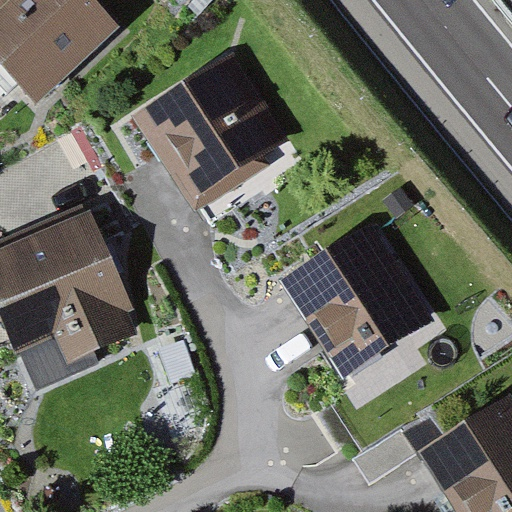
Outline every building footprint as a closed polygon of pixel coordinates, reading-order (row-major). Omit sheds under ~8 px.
[(130,34),(95,0),(0,0),(0,82),(42,124),(130,34)] [(303,160),(240,57),(141,117),(203,220),(303,160)] [(146,344),(89,210),(0,247),(0,336),(10,360),(60,338),(74,373),(74,375),(146,344)] [(383,228),(289,282),(345,379),(439,326),(383,228)] [(511,511),(511,402),(432,453),(469,511),(511,511)] [(358,453),(374,478),(450,434),(435,408),(358,453)]
